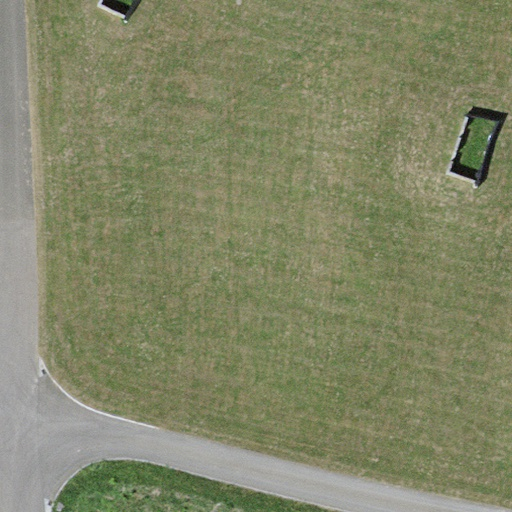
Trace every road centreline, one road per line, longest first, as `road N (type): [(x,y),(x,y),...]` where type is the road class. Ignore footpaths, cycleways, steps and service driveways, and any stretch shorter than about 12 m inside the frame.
road 1 (track): [(428,511),(0,404)]
road 2 (track): [(16,511),(0,234)]
